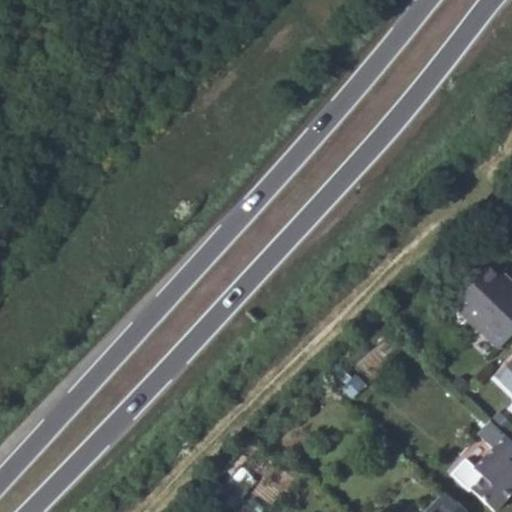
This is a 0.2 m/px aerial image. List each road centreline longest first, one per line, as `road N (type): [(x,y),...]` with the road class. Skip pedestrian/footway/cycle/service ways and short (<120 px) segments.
road 1 (secondary): [(30,511),(293,234),(492,0)]
road 2 (secondary): [(428,0),(0,481)]
road 3 (track): [(146,511),(412,243),(464,208),(511,218)]
